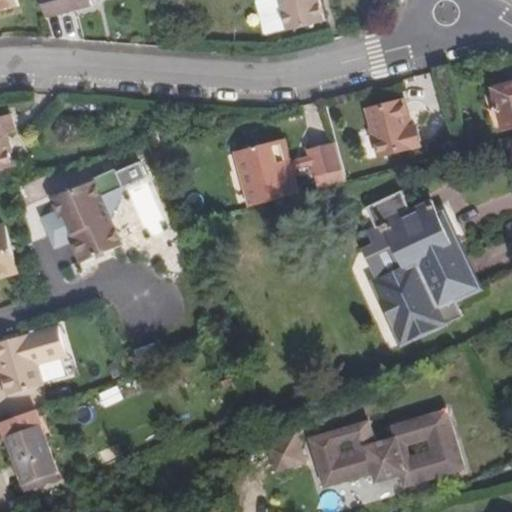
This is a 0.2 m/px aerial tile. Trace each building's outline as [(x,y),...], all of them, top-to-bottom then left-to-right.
[(0,0),(0,12),(17,8),(14,0),(0,0)] [(104,0),(37,0),(42,22),(90,11),(88,4),(104,0)] [(324,28),(316,0),(260,0),(261,4),(274,1),(283,35),(283,37),(324,28)] [(261,4),(253,6),(260,41),(283,35),(274,1),(261,4)] [(74,18),(54,21),(57,39),(77,36),(74,18)] [(511,84),(499,88),(508,125),(511,124),(511,84)] [(373,129),(379,154),(379,156),(419,146),(414,127),(412,127),(404,99),(367,109),(373,129)] [(13,115),(0,117),(0,169),(15,166),(6,134),(17,131),(13,115)] [(291,173),(289,164),(283,141),(241,151),(245,167),(244,170),(253,207),(299,195),(295,176),(292,177),(291,173)] [(289,164),(291,173),(312,167),(315,177),(342,171),(335,144),(308,150),(310,158),(289,164)] [(76,234),(72,239),(81,259),(87,261),(118,249),(123,240),(99,181),(60,197),(58,205),(62,213),(69,216),(76,234)] [(421,264),(447,324),(464,316),(457,299),(481,289),(457,230),(451,232),(439,202),(416,212),(406,193),(371,209),(381,230),(390,227),(408,268),(421,264)] [(62,213),(72,239),(76,234),(69,216),(62,213)] [(6,225),(0,226),(0,276),(19,272),(6,225)] [(401,344),(447,324),(421,264),(408,268),(373,279),(401,344)] [(0,378),(5,397),(42,387),(28,335),(0,342),(0,378)] [(139,378),(100,393),(106,407),(145,392),(139,378)] [(400,434),(381,442),(375,419),(316,435),(330,486),(380,473),(381,478),(386,481),(407,475),(409,484),(469,468),(453,409),(398,423),(400,434)] [(59,475),(35,411),(0,424),(26,492),(53,481),(52,477),(59,475)] [(313,453),(300,428),(274,441),(285,466),(313,453)]
